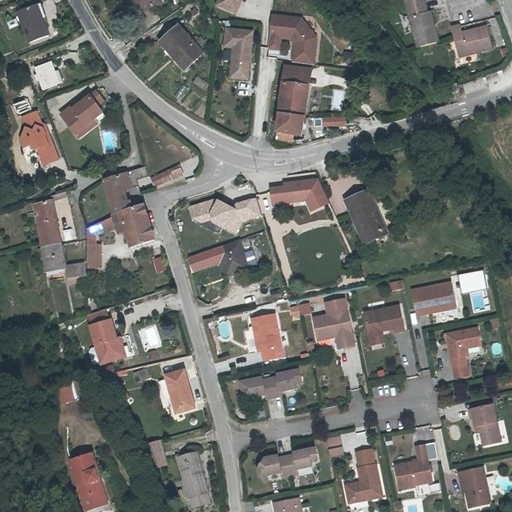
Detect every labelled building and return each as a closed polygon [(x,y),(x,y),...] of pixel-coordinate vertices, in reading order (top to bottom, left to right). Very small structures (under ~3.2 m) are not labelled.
[(133,0),(138,11),(144,9),(140,0),(133,0)] [(140,0),(144,9),(162,4),(160,0),(140,0)] [(218,0),(216,7),(235,14),(241,1),(242,0),(218,0)] [(415,0),(413,0),(411,1),(417,15),(420,14),(415,0)] [(419,0),(415,0),(420,14),(424,13),(419,0)] [(420,14),(417,15),(411,1),(401,4),(416,50),(437,43),(426,12),(420,14)] [(42,4),(37,6),(42,19),(47,17),(42,4)] [(48,36),(42,19),(37,6),(18,12),(29,43),(48,36)] [(303,17),(271,14),(267,54),(280,57),(283,40),(290,41),(293,44),(291,62),(315,65),(318,38),(303,17)] [(179,51),(189,64),(204,52),(179,24),(160,40),(174,56),(179,51)] [(254,30),(226,27),(224,47),(233,48),(230,80),(249,82),(254,30)] [(456,59),(491,52),(487,32),(462,37),(460,29),(449,31),(451,39),(456,59)] [(184,68),(189,64),(179,51),(174,56),(184,68)] [(52,63),(35,69),(38,75),(35,76),(36,80),(39,79),(43,90),(59,85),(62,83),(58,72),(55,73),(52,63)] [(15,75),(26,71),(24,65),(13,69),(15,75)] [(285,66),(283,80),(310,84),(312,70),(285,66)] [(201,87),(205,80),(196,75),(192,82),(201,87)] [(277,131),(295,134),(304,135),(310,84),(283,80),(277,131)] [(461,90),(459,81),(452,83),(454,92),(461,90)] [(332,89),(332,109),(343,109),(344,89),(332,89)] [(60,115),(74,134),(101,114),(96,107),(104,102),(96,91),(73,108),(72,106),(60,115)] [(48,130),(50,127),(46,125),(42,113),(26,118),(30,129),(25,141),(28,149),(36,146),(38,151),(41,150),(47,167),(63,161),(53,135),(50,136),(48,130)] [(101,114),(74,134),(77,138),(105,118),(101,114)] [(345,126),(345,116),(321,117),(321,127),(345,126)] [(294,141),(295,134),(277,131),(276,139),(294,141)] [(188,167),(159,181),(163,189),(192,176),(188,167)] [(123,218),(137,213),(134,203),(133,203),(130,192),(138,189),(135,177),(134,174),(110,180),(123,218)] [(284,186),(270,187),(272,207),(306,204),(311,214),(330,205),(319,179),(283,182),(284,186)] [(363,243),(383,234),(369,204),(373,202),(368,191),(343,202),(363,243)] [(34,202),(45,251),(68,247),(57,198),(57,197),(34,202)] [(217,198),(189,207),(195,225),(210,221),(237,235),(244,222),(262,217),(256,198),(233,205),(217,198)] [(148,199),(134,203),(137,213),(151,209),(148,199)] [(369,204),(383,234),(388,233),(373,202),(369,204)] [(123,218),(111,221),(116,235),(131,231),(138,253),(164,245),(151,209),(137,213),(123,218)] [(103,239),(116,235),(111,221),(88,228),(91,243),(93,270),(106,267),(103,239)] [(239,240),(188,258),(193,274),(222,264),(227,279),(259,268),(253,251),(244,254),(239,240)] [(68,247),(45,251),(50,275),(73,270),(68,247)] [(81,257),(89,255),(87,248),(80,249),(81,257)] [(154,272),(164,271),(163,256),(153,257),(154,272)] [(77,285),(91,284),(90,269),(76,271),(77,285)] [(390,290),(403,289),(402,280),(389,281),(390,290)] [(417,315),(434,312),(433,308),(455,303),(451,282),(420,289),(421,293),(412,294),(417,315)] [(345,299),(328,302),(330,314),(347,311),(345,299)] [(309,302),(299,303),(300,314),(311,313),(309,302)] [(456,307),(455,303),(433,308),(434,312),(456,307)] [(400,305),(365,312),(368,331),(378,329),(381,329),(381,330),(395,328),(396,331),(404,329),(400,305)] [(313,317),(317,336),(331,333),(335,335),(335,336),(338,349),(354,345),(347,311),(330,314),(313,317)] [(97,319),(100,329),(119,324),(116,312),(97,319)] [(259,337),(261,351),(263,361),(283,358),(275,315),(251,320),(255,337),(259,337)] [(492,329),(500,326),(497,317),(489,319),(492,329)] [(130,358),(126,342),(122,323),(119,324),(100,329),(105,350),(109,365),(109,367),(122,364),(121,360),(130,358)] [(464,348),(467,348),(481,345),(478,328),(447,334),(453,367),(467,364),(465,356),(464,348)] [(378,329),(368,331),(371,344),(381,343),(378,329)] [(130,341),(126,342),(130,358),(121,360),(122,364),(135,361),(130,341)] [(109,365),(105,350),(100,351),(98,355),(101,364),(104,366),(109,365)] [(467,364),(453,367),(455,378),(469,375),(467,364)] [(263,377),(241,382),(243,390),(253,397),(267,394),(268,399),(284,395),(283,390),(297,387),(296,382),(303,381),(300,370),(278,374),(279,377),(264,380),(263,377)] [(153,372),(142,374),(144,383),(155,382),(153,372)] [(176,413),(195,407),(185,372),(166,378),(176,413)] [(114,388),(121,384),(116,374),(107,375),(114,388)] [(163,379),(158,380),(162,401),(167,400),(163,379)] [(72,383),(54,386),(58,403),(75,399),(72,383)] [(127,388),(123,390),(127,397),(121,401),(123,405),(132,399),(127,388)] [(123,390),(117,394),(121,401),(127,397),(123,390)] [(479,425),(480,432),(483,445),(501,441),(493,405),(469,410),(471,418),(473,418),(475,426),(479,425)] [(340,435),(326,438),(330,458),(344,455),(340,435)] [(166,445),(146,450),(156,472),(172,468),(166,445)] [(425,446),(416,447),(419,461),(395,466),(399,488),(432,482),(425,446)] [(88,496),(107,490),(103,478),(101,479),(97,467),(104,465),(98,449),(75,456),(88,496)] [(264,459),(259,469),(260,477),(282,473),(283,477),(299,474),(298,469),(312,466),(311,462),(318,460),(316,449),(294,453),(294,456),(279,459),(279,457),(264,459)] [(366,495),(367,499),(382,496),(376,464),(375,464),(372,449),(357,452),(360,467),(358,467),(361,483),(358,484),(358,482),(345,484),(348,498),(366,495)] [(197,501),(216,495),(205,455),(184,461),(196,501),(197,501)] [(111,489),(104,465),(97,467),(101,479),(103,478),(107,490),(111,489)] [(459,472),(461,481),(464,480),(466,492),(469,508),(491,503),(484,468),(459,472)] [(197,501),(200,511),(218,506),(215,496),(197,501)] [(297,511),(296,508),(301,507),(300,498),(274,503),(275,511),(297,511)]
